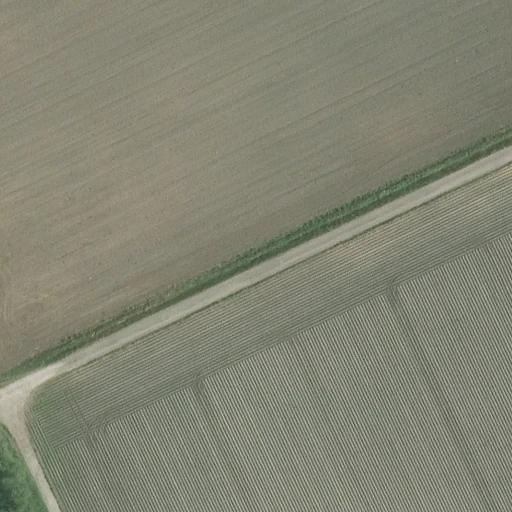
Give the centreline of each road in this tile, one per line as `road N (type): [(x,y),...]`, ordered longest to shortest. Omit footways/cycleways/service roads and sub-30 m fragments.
road 1 (track): [(511,155),(5,399)]
road 2 (track): [(5,399),(55,511)]
